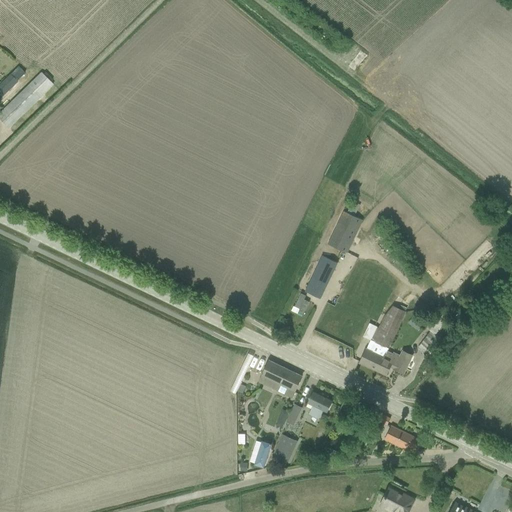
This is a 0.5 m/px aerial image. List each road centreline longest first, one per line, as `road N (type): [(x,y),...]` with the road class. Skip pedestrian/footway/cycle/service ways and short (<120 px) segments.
road 1 (secondary): [(480,448),(0,216)]
road 2 (unclassified): [(129,511),(301,470),(480,448)]
